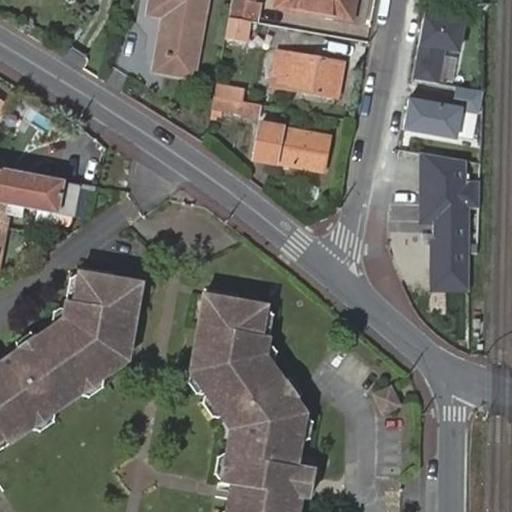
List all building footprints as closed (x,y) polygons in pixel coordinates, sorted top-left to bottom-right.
[(163,18),(155,72),(194,78),(205,0),(150,0),(148,15),(163,18)] [(246,0),(230,0),(227,21),(249,25),(257,27),(260,8),(245,5),(246,0)] [(287,0),(277,0),(276,8),(286,10),(287,0)] [(287,0),(286,10),(350,21),(354,0),(287,0)] [(461,23),(422,16),(417,45),(443,49),(456,51),(461,23)] [(227,21),(224,44),(245,47),(249,25),(227,21)] [(443,49),(417,45),(411,82),(437,86),(443,49)] [(333,77),(335,66),(277,55),(273,80),(287,82),(285,92),(336,101),(340,79),(333,77)] [(342,68),(335,66),(333,77),(340,79),(342,68)] [(216,89),(214,101),(242,106),(244,94),(216,89)] [(456,89),(452,110),(460,112),(479,115),(482,94),(456,89)] [(214,101),(212,112),(258,121),(260,109),(242,106),(214,101)] [(452,110),(407,102),(402,131),(432,139),(455,140),(460,112),(452,110)] [(284,133),(278,168),(322,175),(328,142),(284,133)] [(455,140),(432,139),(427,219),(445,220),(445,230),(440,230),(436,286),(474,289),(484,142),(455,140)] [(89,184),(64,179),(0,167),(0,243),(7,206),(82,217),(89,184)] [(0,364),(0,448),(101,377),(98,367),(116,354),(118,350),(127,351),(137,283),(78,274),(73,299),(65,299),(62,322),(0,364)] [(299,511),(302,494),(307,465),(299,463),(305,412),(265,353),(267,334),(259,332),(264,305),(201,294),(189,362),(196,364),(193,379),(228,429),(218,481),(228,482),(222,511),(299,511)] [(394,390),(372,400),(381,419),(401,409),(394,390)] [(315,467),(307,465),(302,494),(310,496),(315,467)]
